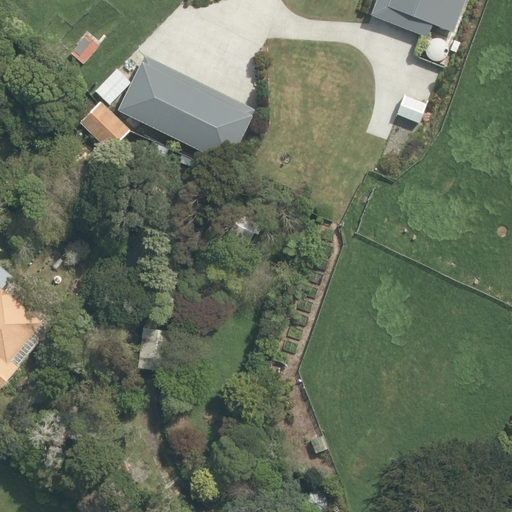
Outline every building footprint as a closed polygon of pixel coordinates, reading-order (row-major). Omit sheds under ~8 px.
[(433,24),(453,32),(466,0),(377,0),(372,16),(428,38),(433,24)] [(111,49),(89,31),(69,54),(92,73),(111,49)] [(257,110),(146,56),(119,111),(231,166),(257,110)] [(111,106),(132,83),(118,69),(96,91),(111,106)] [(420,124),(428,104),(405,95),(397,114),(420,124)] [(131,130),(102,102),(81,122),(108,150),(131,130)] [(0,265),(0,389),(57,322),(9,282),(14,276),(0,265)]
